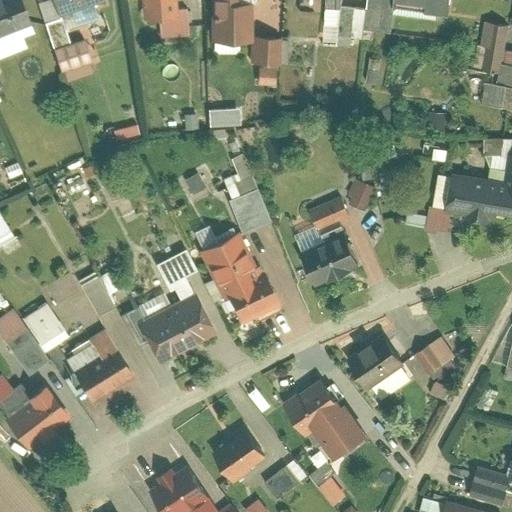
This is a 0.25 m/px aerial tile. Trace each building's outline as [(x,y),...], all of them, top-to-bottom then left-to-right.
[(21,0),(0,0),(0,29),(29,18),(21,0)] [(53,0),(57,11),(91,0),(53,0)] [(141,0),(143,15),(157,14),(176,13),(175,7),(174,0),(141,0)] [(246,0),(234,0),(233,0),(212,0),(213,38),(249,37),(249,34),(248,0),(246,0)] [(392,0),(366,0),(366,5),(364,24),(389,27),(392,0)] [(450,11),(450,0),(405,0),(423,2),(423,7),(450,11)] [(366,5),(343,2),(340,34),(362,36),(364,24),(366,5)] [(158,33),(189,32),(187,6),(175,7),(176,13),(157,14),(158,33)] [(52,45),(68,40),(61,17),(45,22),(52,45)] [(507,22),(485,19),(479,69),(501,71),(507,22)] [(250,61),(277,61),(276,33),(249,34),(249,37),(250,61)] [(68,40),(52,45),(59,68),(89,59),(82,36),(68,40)] [(264,65),(262,82),(280,84),(282,67),(264,65)] [(511,212),(511,152),(511,153),(506,181),(453,172),(447,210),(452,211),(465,213),(465,217),(486,221),(487,217),(493,218),(494,210),(511,212)] [(239,172),(225,178),(234,198),(258,187),(242,153),(232,157),(239,172)] [(374,184),(357,178),(351,198),(368,203),(374,184)] [(271,216),(258,187),(234,198),(230,200),(243,229),(271,216)] [(344,193),(311,206),(320,227),(352,214),(344,193)] [(432,207),(428,226),(449,230),(452,211),(447,210),(432,207)] [(3,209),(0,210),(0,242),(1,244),(17,236),(3,209)] [(341,223),(296,241),(313,282),(358,264),(341,223)] [(238,230),(200,248),(234,321),(278,301),(260,262),(254,264),(238,230)] [(97,273),(82,282),(98,312),(114,303),(97,273)] [(193,288),(135,319),(157,360),(215,329),(193,288)] [(66,332),(43,301),(21,317),(44,348),(66,332)] [(0,315),(0,333),(5,341),(25,327),(12,308),(0,315)] [(25,327),(5,341),(25,371),(46,358),(25,327)] [(105,329),(90,337),(101,357),(116,348),(105,329)] [(383,333),(346,356),(365,385),(401,363),(383,333)] [(442,333),(415,351),(428,371),(455,353),(442,333)] [(75,371),(90,397),(131,374),(116,348),(101,357),(75,371)] [(0,395),(4,401),(21,389),(7,371),(0,375),(0,395)] [(321,374),(282,401),(304,432),(310,428),(331,457),(364,434),(321,374)] [(2,416),(26,447),(69,414),(43,379),(22,394),(26,399),(2,416)] [(247,425),(214,448),(233,476),(267,452),(247,425)] [(335,504),(351,493),(322,450),(315,455),(323,468),(315,473),(335,504)] [(296,457),(263,480),(275,497),(308,474),(296,457)] [(190,462),(151,485),(167,511),(181,511),(190,507),(210,495),(190,462)] [(508,473),(478,466),(475,480),(505,487),(508,473)] [(505,487),(475,480),(472,496),(502,502),(505,487)] [(210,495),(190,507),(192,511),(211,511),(218,508),(210,495)] [(252,511),(272,511),(275,510),(264,496),(249,507),(252,511)] [(498,511),(445,500),(441,511),(498,511)] [(238,511),(230,501),(218,508),(211,511),(238,511)]
